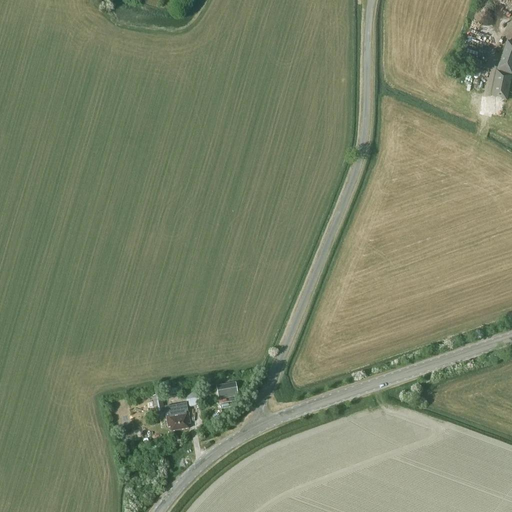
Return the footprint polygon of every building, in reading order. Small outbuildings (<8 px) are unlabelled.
[(511,42),(507,41),(497,70),(511,74),(511,42)] [(511,76),(496,71),(491,96),(507,101),(511,76)] [(182,385),(162,389),(166,407),(186,403),(182,385)] [(184,394),(187,408),(200,406),(197,391),(184,394)] [(164,412),(161,395),(152,396),(155,413),(164,412)] [(188,425),(190,424),(188,412),(166,415),(168,428),(170,428),(171,432),(189,429),(188,425)]
